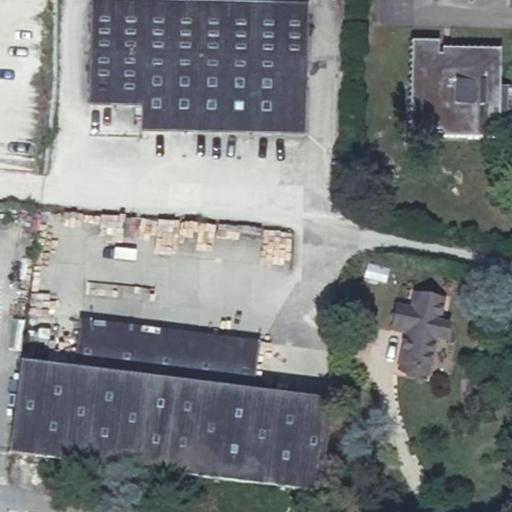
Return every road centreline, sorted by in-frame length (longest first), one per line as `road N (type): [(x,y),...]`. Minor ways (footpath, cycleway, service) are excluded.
road 1 (unknown): [(323,232),(0,182)]
road 2 (unknown): [(323,232),(310,297),(297,316),(134,299)]
road 3 (unknown): [(71,193),(76,0)]
